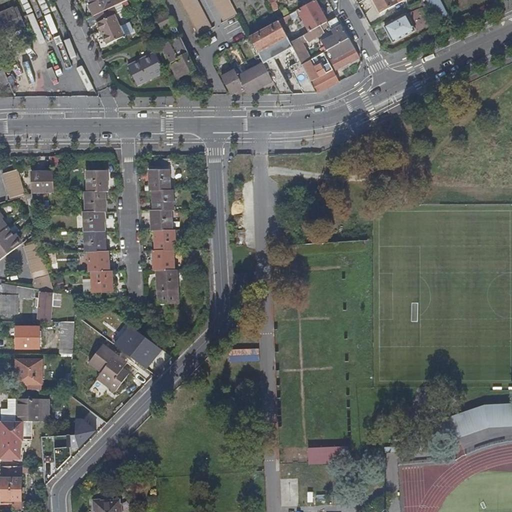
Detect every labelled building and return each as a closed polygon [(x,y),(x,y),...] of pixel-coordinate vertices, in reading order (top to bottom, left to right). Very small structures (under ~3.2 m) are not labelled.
[(89,4),(94,15),(112,7),(126,0),(88,0),(90,3),(89,4)] [(211,30),(195,0),(179,0),(198,37),(211,30)] [(212,0),(225,23),(238,16),(229,0),(212,0)] [(267,0),(273,12),(278,9),(275,1),(276,0),(267,0)] [(327,22),(315,0),(297,10),(310,32),(320,26),(327,22)] [(373,0),(369,0),(377,15),(380,13),(373,0)] [(373,0),(380,13),(398,4),(398,3),(396,0),(373,0)] [(427,0),(438,19),(447,15),(440,0),(427,0)] [(0,36),(22,27),(14,7),(0,13),(0,36)] [(112,7),(94,15),(108,44),(135,31),(131,22),(122,26),(112,7)] [(174,23),(168,12),(157,18),(162,28),(174,23)] [(415,31),(407,15),(385,27),(393,43),(415,31)] [(286,17),(278,21),(281,26),(288,22),(286,17)] [(341,25),(336,17),(327,22),(331,30),(341,25)] [(278,21),(249,37),(262,62),(270,57),(267,53),(265,48),(279,41),(282,45),(284,49),(291,45),(290,43),(281,26),(278,21)] [(310,32),(290,43),(291,45),(302,66),(311,61),(301,41),(305,39),(307,41),(324,33),(320,26),(310,32)] [(348,39),(344,31),(321,43),(323,45),(318,48),(321,55),(324,53),(330,50),(348,39)] [(187,56),(189,55),(180,37),(154,50),(155,52),(163,68),(170,64),(174,72),(176,71),(180,77),(188,74),(190,75),(193,73),(193,71),(194,70),(187,56)] [(359,58),(348,39),(330,50),(335,59),(331,61),(336,70),(359,58)] [(267,53),(270,57),(271,57),(284,49),(282,45),(267,53)] [(10,67),(26,60),(21,49),(5,56),(10,67)] [(138,85),(165,73),(163,68),(155,52),(129,65),(138,85)] [(312,85),(317,94),(330,87),(339,82),(330,66),(317,73),(315,68),(328,61),(324,53),(321,55),(317,57),(311,61),(302,66),(312,85)] [(29,67),(35,64),(32,57),(26,60),(10,67),(12,74),(25,69),(29,67)] [(270,57),(262,62),(280,96),(292,95),(271,57),(270,57)] [(238,78),(233,69),(225,74),(226,76),(221,78),(231,96),(237,93),(239,95),(245,92),(247,96),(266,87),(268,89),(274,85),(263,65),(238,78)] [(0,87),(10,84),(4,70),(0,72),(0,87)] [(339,82),(330,87),(333,92),(343,86),(340,82),(339,82)] [(302,90),(306,98),(309,98),(317,94),(312,85),(302,90)] [(26,197),(19,170),(3,175),(11,201),(26,197)] [(150,172),(151,192),(154,192),(171,191),(170,171),(150,172)] [(53,193),(53,172),(32,174),(33,194),(53,193)] [(105,192),(108,192),(107,172),(87,172),(87,192),(105,192)] [(175,211),(174,191),(171,191),(154,192),(155,212),(172,211),(175,211)] [(87,192),(85,192),(86,213),(104,212),(106,212),(105,192),(87,192)] [(155,212),(152,212),(153,231),(156,231),(173,231),(172,211),(155,212)] [(86,213),(84,214),(84,233),(105,232),(104,212),(86,213)] [(0,218),(0,217),(0,216),(0,261),(21,246),(17,240),(14,240),(15,237),(2,220),(0,219),(0,218)] [(176,251),(176,231),(173,231),(156,231),(157,251),(174,251),(176,251)] [(105,252),(105,232),(84,233),(85,253),(88,253),(105,252)] [(55,293),(40,243),(26,247),(35,279),(33,290),(55,293)] [(157,251),(154,251),(155,271),(158,271),(175,271),(174,251),(157,251)] [(108,252),(105,252),(88,253),(89,273),(92,273),(109,272),(108,252)] [(67,262),(67,254),(52,254),(52,262),(67,262)] [(178,291),(177,271),(175,271),(158,271),(158,291),(178,291)] [(112,272),(109,272),(92,273),(93,293),(112,293),(112,272)] [(234,275),(234,285),(247,284),(247,274),(234,275)] [(55,287),(65,284),(63,279),(53,282),(55,287)] [(61,294),(55,293),(40,292),(40,299),(39,308),(38,322),(51,322),(52,305),(61,306),(61,294)] [(2,296),(2,301),(2,306),(2,315),(18,314),(18,296),(2,296)] [(73,355),(75,322),(61,322),(60,355),(73,355)] [(162,350),(130,326),(115,345),(147,369),(162,350)] [(16,348),(39,348),(40,328),(17,328),(16,348)] [(127,363),(103,345),(90,362),(102,372),(97,379),(115,392),(129,374),(122,370),(127,363)] [(258,362),(258,349),(228,349),(228,362),(258,362)] [(16,384),(42,384),(42,360),(16,361),(16,384)] [(3,407),(3,422),(31,422),(36,422),(49,422),(49,400),(13,400),(13,407),(3,407)] [(440,421),(447,442),(490,427),(511,426),(511,403),(486,405),(440,421)] [(83,418),(70,419),(72,457),(97,431),(83,418)] [(3,422),(0,422),(0,430),(2,431),(2,457),(22,456),(23,438),(31,438),(31,422),(3,422)] [(349,448),(308,449),(309,465),(349,464),(349,448)] [(23,467),(3,467),(3,478),(2,478),(2,502),(8,502),(8,505),(16,505),(16,508),(23,508),(23,467)] [(119,511),(119,502),(95,503),(95,511),(119,511)]
